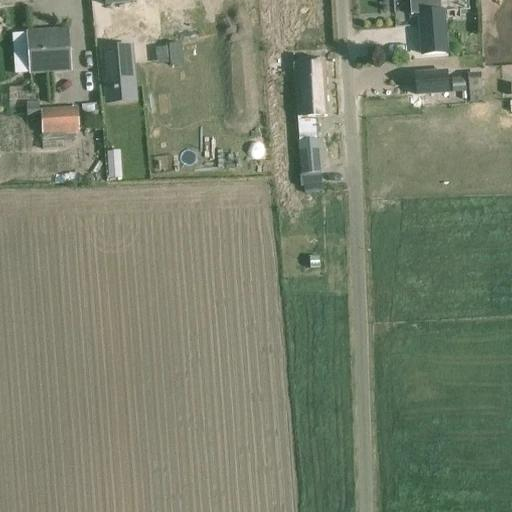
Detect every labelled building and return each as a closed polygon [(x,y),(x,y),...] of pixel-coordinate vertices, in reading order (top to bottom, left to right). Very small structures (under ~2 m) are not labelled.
[(409,0),(411,15),(420,15),(423,56),(445,54),(442,12),(441,12),(439,0),(409,0)] [(72,74),(70,30),(26,32),(29,76),(72,74)] [(116,47),(100,48),(101,61),(104,88),(136,86),(133,45),(116,47)] [(181,45),(169,46),(171,67),(183,65),(181,45)] [(324,61),(293,63),(298,118),(327,117),(324,79),(325,79),(324,61)] [(448,93),(446,73),(415,75),(416,96),(448,93)] [(482,103),(481,74),(467,74),(468,93),(469,92),(469,102),(482,103)] [(39,103),(27,104),(28,117),(40,116),(39,103)] [(79,133),(78,109),(41,110),(42,134),(79,133)] [(120,170),(119,159),(103,160),(104,171),(120,170)] [(320,257),(310,257),(310,270),(320,269),(320,257)]
